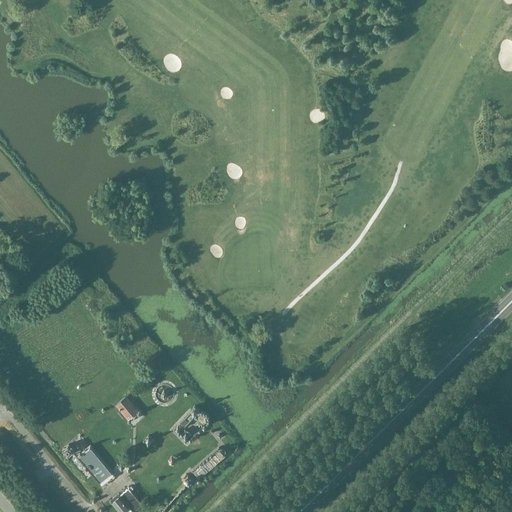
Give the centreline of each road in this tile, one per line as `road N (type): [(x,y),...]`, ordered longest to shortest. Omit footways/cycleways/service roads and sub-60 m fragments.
road 1 (trunk): [(311,511),(511,311)]
road 2 (unclassified): [(90,511),(1,408)]
